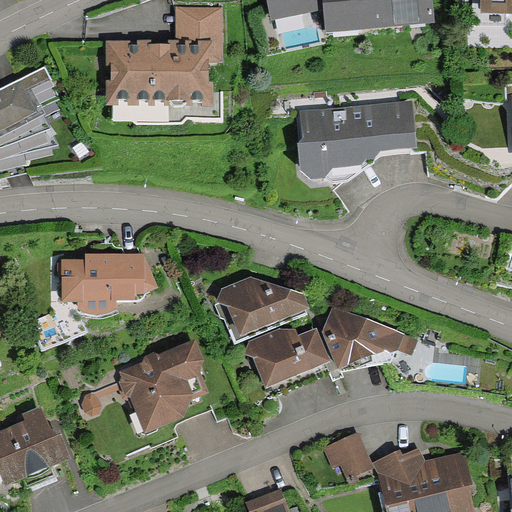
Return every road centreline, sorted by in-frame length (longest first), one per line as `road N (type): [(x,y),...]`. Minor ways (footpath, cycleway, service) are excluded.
road 1 (residential): [(511,425),(423,406),(371,409),(113,511)]
road 2 (residential): [(356,268),(231,225),(153,211),(0,213)]
road 3 (residential): [(356,268),(383,214),(410,199),(511,217)]
road 4 (residential): [(511,327),(356,268)]
